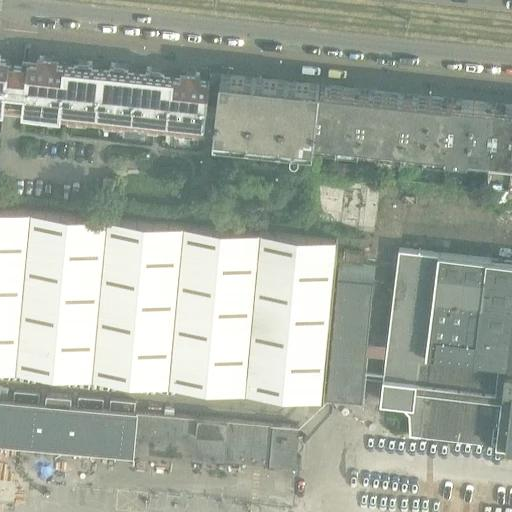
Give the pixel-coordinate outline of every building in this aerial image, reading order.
[(206,122),(210,83),(201,82),(202,71),(181,69),(181,70),(183,71),(181,80),(165,78),(166,69),(167,69),(167,68),(147,66),(146,76),(129,74),(130,65),(132,65),(132,64),(111,62),(110,72),(93,70),(94,60),(74,58),(74,59),(75,59),(74,68),(58,66),(59,57),(60,58),(60,56),(40,54),(39,59),(18,56),(1,55),(1,51),(0,50),(0,112),(4,113),(5,108),(14,109),(24,110),(24,115),(34,116),(34,111),(51,113),(51,118),(70,120),(70,115),(87,117),(87,122),(105,124),(105,119),(123,121),(123,126),(141,128),(142,123),(159,125),(159,130),(177,132),(177,127),(195,129),(194,134),(205,135),(206,122)] [(211,78),(210,83),(206,122),(217,123),(215,137),(315,148),(316,137),(321,86),(320,86),(254,79),(254,76),(211,74),(211,78)] [(316,137),(339,139),(344,88),(321,86),(316,137)] [(344,88),(339,139),(360,142),(366,91),(344,88)] [(360,142),(383,144),(389,93),(376,91),(366,91),(360,142)] [(383,144),(404,146),(410,95),(389,93),(383,144)] [(404,146),(426,149),(432,98),(410,95),(404,146)] [(426,149),(448,151),(454,100),(432,98),(426,149)] [(454,100),(448,151),(470,154),(475,102),(454,100)] [(470,154),(492,156),(498,104),(475,102),(470,154)] [(492,156),(511,158),(511,106),(498,104),(492,156)] [(104,187),(103,190),(114,191),(116,177),(115,176),(110,176),(105,175),(105,177),(104,187)] [(0,367),(130,375),(139,213),(0,205),(0,367)] [(0,439),(296,466),(299,426),(0,398),(0,439)]
